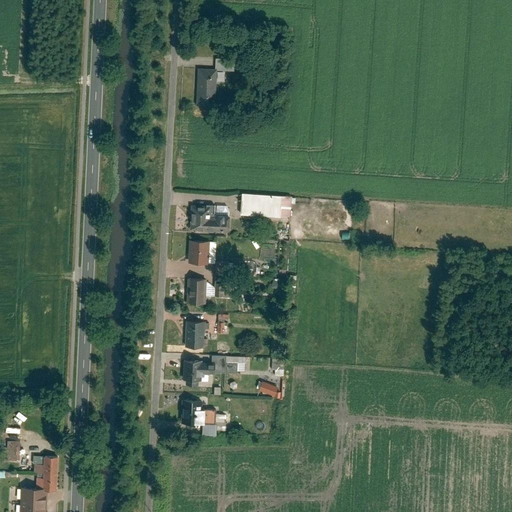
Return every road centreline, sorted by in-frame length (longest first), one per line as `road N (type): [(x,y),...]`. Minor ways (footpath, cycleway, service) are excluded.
road 1 (unclassified): [(150,511),(175,0)]
road 2 (tertiary): [(76,511),(99,0)]
